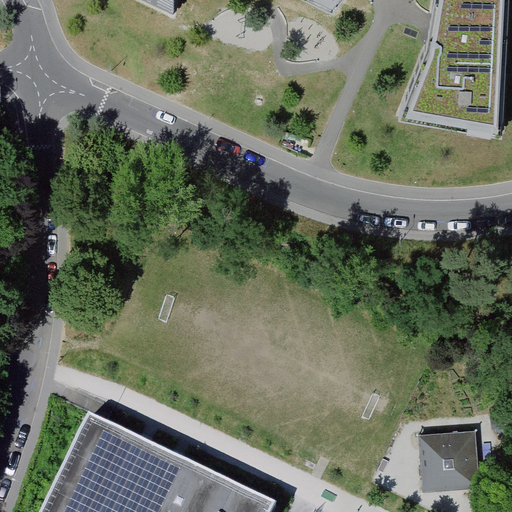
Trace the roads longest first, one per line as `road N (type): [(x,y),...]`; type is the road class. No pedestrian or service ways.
road 1 (residential): [(37,69),(305,190),(422,215),(511,211)]
road 2 (residential): [(37,69),(33,330),(0,459)]
